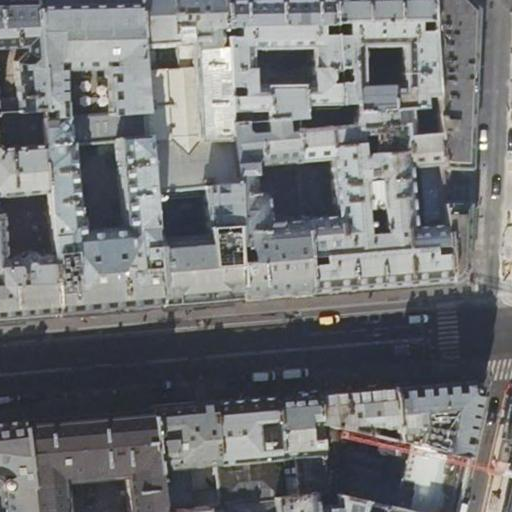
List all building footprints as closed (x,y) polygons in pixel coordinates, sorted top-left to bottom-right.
[(75,0),(33,1),(41,111),(42,121),(144,113),(136,0),(75,0)] [(136,0),(144,113),(150,191),(156,190),(201,186),(232,183),(229,124),(225,47),(216,47),(219,43),(220,41),(220,36),(220,34),(219,31),(216,28),(224,27),(222,0),(136,0)] [(328,0),(222,0),(224,27),(225,47),(229,124),(283,119),(293,118),(302,117),(301,105),(336,103),(328,0)] [(432,106),(427,0),(328,0),(336,103),(337,114),(432,106)] [(427,0),(432,106),(446,282),(447,282),(461,261),(463,221),(467,123),(472,13),(472,10),(466,2),(463,0),(427,0)] [(0,114),(41,111),(33,1),(0,1),(0,114)] [(328,160),(332,217),(301,219),(304,257),(319,256),(319,264),(304,265),(307,294),(371,288),(446,282),(432,106),(337,114),(302,117),(293,118),(294,131),(296,163),(328,160)] [(41,111),(0,114),(0,196),(47,194),(42,121),(41,111)] [(42,121),(47,194),(49,234),(51,254),(54,315),(97,312),(157,307),(153,239),(153,231),(152,226),(150,191),(144,113),(42,121)] [(284,131),(283,119),(229,124),(232,183),(236,252),(242,252),(242,244),(247,250),(247,262),(236,263),(237,300),(269,297),(307,294),(304,265),(304,257),(301,219),(267,222),(265,197),(260,192),(253,193),(251,166),(296,163),(294,131),(284,131)] [(232,183),(201,186),(204,234),(153,239),(157,307),(193,303),(205,302),(237,300),(236,263),(236,252),(232,183)] [(16,257),(2,258),(0,215),(0,319),(3,320),(37,317),(54,315),(51,254),(33,256),(31,252),(19,253),(16,257)] [(237,307),(237,300),(205,302),(206,310),(237,307)] [(390,387),(394,433),(415,430),(426,432),(424,441),(417,440),(415,446),(465,458),(472,426),(480,391),(470,380),(429,383),(390,387)] [(348,390),(314,393),(316,423),(350,431),(368,435),(368,432),(373,432),(372,425),(375,426),(383,429),(388,429),(389,440),(394,441),(395,441),(394,433),(390,387),(348,390)] [(292,395),(271,397),(279,497),(311,494),(322,492),(322,491),(316,423),(314,393),(292,395)] [(243,400),(209,403),(214,464),(217,505),(226,504),(279,497),(271,397),(243,400)] [(178,405),(147,408),(150,471),(157,511),(162,511),(193,508),(191,490),(185,491),(184,467),(214,464),(209,403),(178,405)] [(147,408),(82,414),(18,419),(29,511),(157,511),(150,471),(147,408)] [(0,511),(29,511),(18,419),(0,421),(0,511)] [(350,431),(316,423),(322,491),(362,501),(380,505),(408,511),(452,511),(456,495),(465,458),(415,446),(395,441),(394,441),(385,479),(341,468),(350,431)] [(511,511),(511,472),(508,491),(502,511),(511,511)] [(322,491),(322,492),(323,505),(323,511),(408,511),(380,505),(378,511),(359,511),(362,501),(322,491)] [(311,494),(279,497),(226,504),(227,511),(323,511),(323,505),(312,507),(311,494)]
